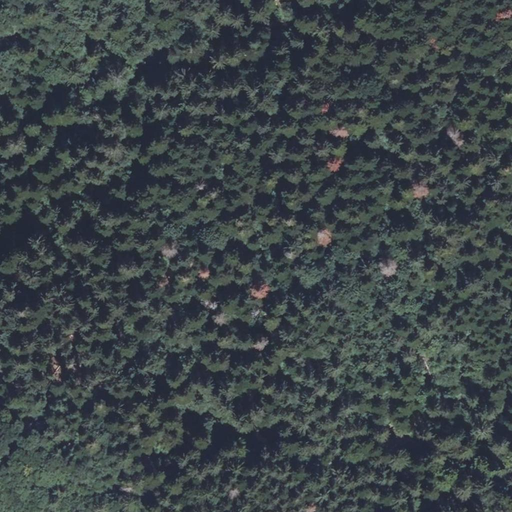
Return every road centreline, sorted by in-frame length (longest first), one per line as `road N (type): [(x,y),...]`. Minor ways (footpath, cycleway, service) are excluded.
road 1 (track): [(474,495),(299,369),(273,332),(271,156),(285,54),(252,0)]
road 2 (track): [(134,511),(174,468),(260,449),(344,458),(474,495),(496,511)]
road 3 (track): [(511,210),(405,315),(390,346),(400,442),(344,458)]
